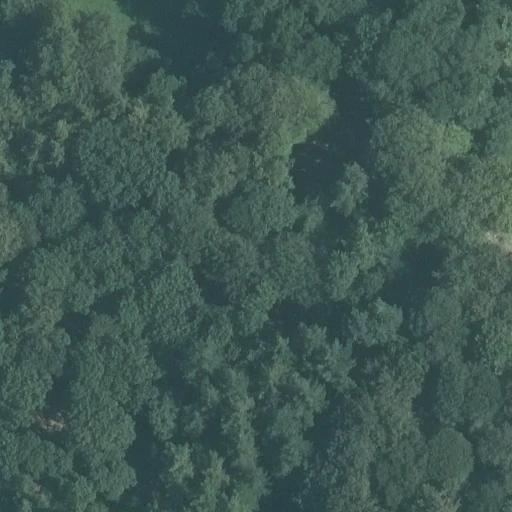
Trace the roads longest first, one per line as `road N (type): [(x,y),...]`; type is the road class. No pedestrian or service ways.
road 1 (tertiary): [(511,253),(0,63)]
road 2 (track): [(328,511),(486,244)]
